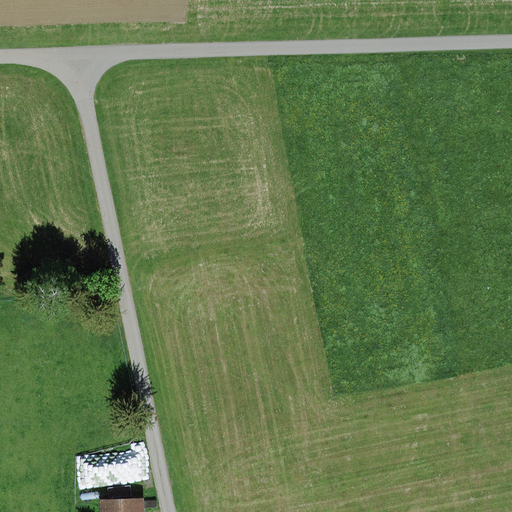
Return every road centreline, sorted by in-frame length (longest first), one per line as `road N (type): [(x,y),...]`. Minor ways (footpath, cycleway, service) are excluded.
road 1 (track): [(0,59),(511,45)]
road 2 (track): [(76,58),(171,511)]
